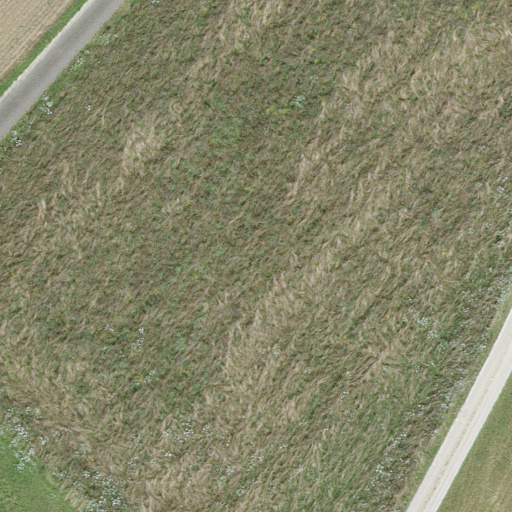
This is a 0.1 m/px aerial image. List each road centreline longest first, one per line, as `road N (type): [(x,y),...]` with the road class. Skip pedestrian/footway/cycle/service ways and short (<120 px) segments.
road 1 (track): [(511,320),(416,511)]
road 2 (unclassified): [(0,109),(101,0)]
